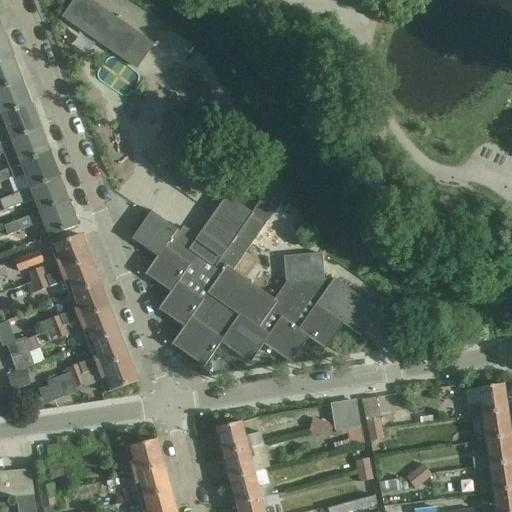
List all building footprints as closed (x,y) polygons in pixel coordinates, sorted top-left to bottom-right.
[(137,69),(148,53),(153,46),(86,0),(73,0),(62,17),(137,69)] [(0,62),(11,58),(2,34),(0,34),(0,62)] [(0,90),(20,82),(11,58),(0,62),(0,90)] [(0,111),(2,117),(30,107),(20,82),(0,90),(0,111)] [(30,107),(2,117),(0,117),(0,145),(39,130),(30,107)] [(0,155),(4,154),(10,169),(21,165),(48,154),(39,130),(0,145),(0,155)] [(243,152),(257,144),(249,130),(235,138),(243,152)] [(0,182),(24,173),(30,189),(58,178),(48,154),(21,165),(10,169),(0,172),(0,182)] [(0,201),(4,212),(35,200),(40,213),(67,203),(58,178),(30,189),(0,200),(0,201)] [(132,240),(157,257),(145,274),(170,292),(158,309),(183,327),(172,344),(205,366),(221,343),(250,364),(263,344),(289,362),(306,337),(324,349),(342,324),(359,336),(377,310),(350,291),(334,279),(286,283),(274,301),(232,272),(263,228),(285,196),(276,180),(252,213),(225,195),(194,242),(191,240),(195,234),(184,227),(180,233),(152,213),(153,212),(152,211),(132,240)] [(67,203),(40,213),(4,227),(8,237),(43,223),(49,238),(77,227),(67,203)] [(50,247),(59,272),(90,261),(80,235),(50,247)] [(18,273),(43,263),(39,252),(13,262),(18,273)] [(30,296),(64,283),(69,297),(100,285),(90,261),(59,272),(45,278),(33,284),(27,286),(30,296)] [(29,273),(32,282),(33,284),(45,278),(41,268),(29,273)] [(4,289),(9,302),(30,295),(25,282),(4,289)] [(21,326),(22,329),(27,341),(34,338),(45,334),(64,326),(78,321),(109,309),(100,285),(69,297),(74,310),(47,320),(46,317),(21,326)] [(78,321),(88,345),(118,334),(109,309),(78,321)] [(64,326),(45,334),(49,343),(55,341),(68,336),(64,326)] [(66,369),(68,374),(70,379),(97,368),(127,357),(118,334),(88,345),(93,359),(79,364),(66,369)] [(27,341),(8,348),(12,359),(38,349),(34,338),(27,341)] [(72,349),(39,364),(45,376),(78,362),(72,349)] [(68,374),(58,378),(60,383),(48,386),(54,402),(76,393),(74,389),(101,379),(107,394),(137,383),(127,357),(97,368),(70,379),(68,374)] [(5,366),(0,367),(0,384),(2,390),(13,386),(5,366)] [(46,382),(47,383),(48,386),(60,383),(58,378),(46,382)] [(468,417),(481,415),(506,411),(502,385),(477,389),(479,405),(466,406),(468,417)] [(402,416),(431,412),(428,393),(403,396),(402,387),(377,391),(383,433),(405,430),(402,416)] [(362,400),(365,420),(367,431),(380,429),(375,398),(362,400)] [(358,427),(354,402),(343,403),(347,429),(358,427)] [(347,429),(343,403),(332,405),(336,430),(347,429)] [(481,415),(485,440),(510,437),(506,411),(481,415)] [(319,436),(323,423),(313,420),(309,432),(319,436)] [(223,455),(247,449),(263,445),(260,433),(244,437),(240,423),(216,430),(223,455)] [(323,423),(319,436),(329,439),(333,427),(323,423)] [(380,429),(367,431),(369,443),(381,441),(380,429)] [(474,470),(489,468),(489,466),(511,462),(511,451),(510,437),(485,440),(487,457),(472,458),(474,470)] [(126,449),(131,468),(132,474),(163,466),(156,440),(126,449)] [(58,445),(57,445),(47,447),(48,458),(59,456),(58,445)] [(403,446),(388,448),(391,463),(405,461),(403,446)] [(247,449),(223,455),(229,480),(253,474),(247,449)] [(360,483),(372,481),(367,460),(356,462),(360,483)] [(489,468),(493,492),(511,489),(511,462),(489,466),(489,468)] [(415,472),(423,482),(432,475),(423,465),(415,472)] [(139,499),(170,491),(163,466),(132,474),(139,499)] [(33,496),(30,472),(19,473),(21,497),(33,496)] [(423,482),(415,472),(406,479),(415,489),(423,482)] [(21,497),(19,473),(7,474),(10,498),(21,497)] [(0,499),(10,498),(7,474),(0,474),(0,499)] [(253,474),(229,480),(236,505),(272,496),(270,486),(258,489),(253,474)] [(39,488),(43,509),(43,511),(54,511),(54,507),(56,506),(52,486),(39,488)] [(511,511),(511,489),(493,492),(495,511),(511,511)] [(142,511),(175,511),(170,491),(139,499),(142,511)] [(272,496),(236,505),(237,511),(263,511),(260,500),(273,497),(272,496)] [(374,497),(328,510),(328,511),(352,511),(376,506),(374,497)] [(400,507),(419,508),(419,499),(400,498),(400,507)]
